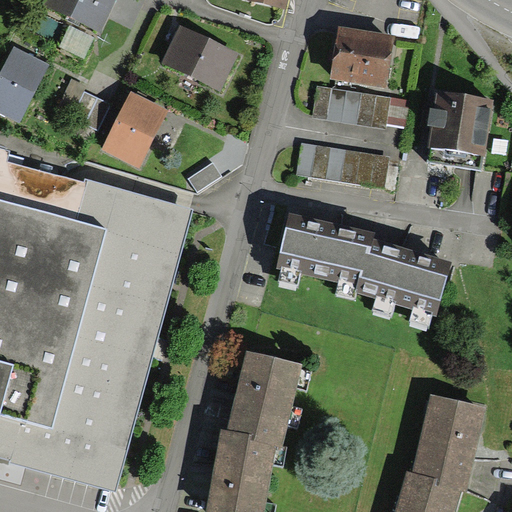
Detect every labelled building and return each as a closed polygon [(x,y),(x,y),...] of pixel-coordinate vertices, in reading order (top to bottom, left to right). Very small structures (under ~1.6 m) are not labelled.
[(115,0),(43,0),(42,4),(100,32),(115,0)] [(287,0),(248,0),(285,9),(287,0)] [(94,36),(70,25),(60,46),(84,58),(94,36)] [(209,39),(180,25),(161,63),(220,92),(239,53),(209,39)] [(395,35),(338,26),(335,44),(334,52),(333,61),(330,79),(387,88),(395,35)] [(31,55),(14,46),(0,74),(0,112),(20,123),(49,64),(31,55)] [(58,109),(74,116),(85,92),(87,86),(71,79),(58,109)] [(391,98),(317,87),(312,118),(387,129),(387,124),(391,98)] [(139,90),(137,94),(142,96),(146,99),(148,95),(139,90)] [(137,94),(132,91),(102,149),(139,168),(168,110),(146,99),(142,96),(137,94)] [(494,99),(437,91),(434,109),(431,108),(430,117),(428,126),(432,126),(429,147),(431,147),(429,163),(480,171),(483,155),(485,155),(494,99)] [(110,103),(85,92),(74,116),(73,118),(98,130),(110,103)] [(410,100),(391,98),(387,124),(406,126),(410,100)] [(389,157),(301,143),(296,175),(395,191),(399,167),(388,165),(389,157)] [(10,152),(0,148),(0,457),(116,490),(194,210),(86,180),(85,184),(7,162),(10,152)] [(222,177),(213,163),(188,179),(198,193),(222,177)] [(333,223),(290,213),(276,268),(281,269),(278,281),(297,286),(300,274),(338,283),(335,296),(354,300),(356,293),(360,276),(365,277),(374,239),(375,233),(333,223)] [(410,249),(374,239),(365,277),(360,276),(356,293),(376,298),(372,310),(392,316),(396,304),(413,309),(409,320),(430,325),(433,316),(436,316),(452,262),(410,249)] [(302,363),(247,350),(237,390),(227,430),(253,435),(252,441),(277,445),(282,446),(302,363)] [(487,407),(430,394),(412,472),(440,480),(439,486),(462,493),(466,494),(477,453),(487,407)] [(263,511),(277,445),(252,441),(253,435),(227,430),(221,429),(214,463),(205,511),(263,511)] [(457,511),(462,493),(439,486),(440,480),(412,472),(408,471),(396,511),(457,511)]
